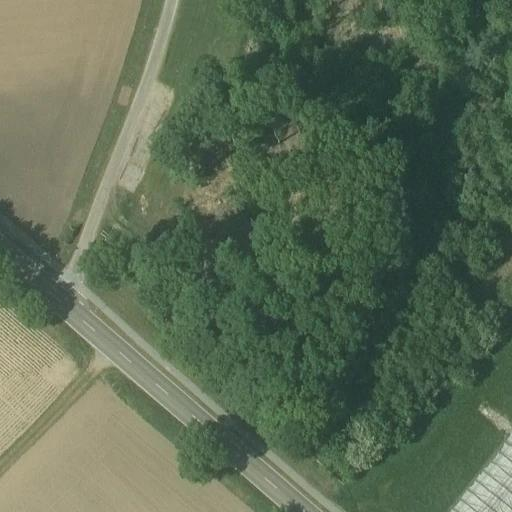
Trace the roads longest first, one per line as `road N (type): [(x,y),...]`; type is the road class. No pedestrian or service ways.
road 1 (residential): [(61,305),(175,0)]
road 2 (secondary): [(61,305),(301,511)]
road 3 (track): [(115,350),(0,461)]
